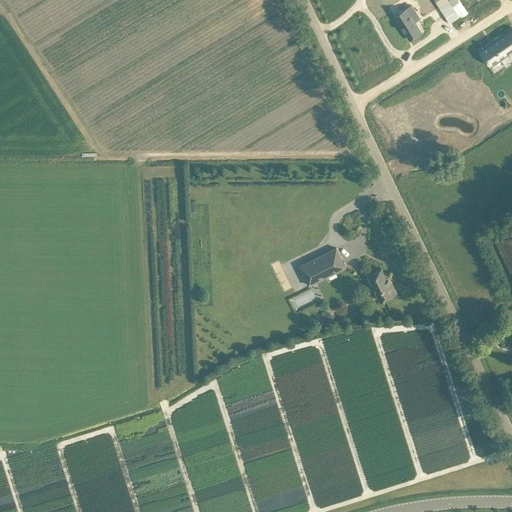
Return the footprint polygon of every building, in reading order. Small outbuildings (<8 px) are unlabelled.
[(412,4),(395,14),(410,39),(422,31),(415,20),(420,17),(412,4)] [(493,40),(480,49),(490,65),(511,50),(511,26),(493,40)] [(511,275),(511,234),(496,242),(511,275)] [(309,285),(347,266),(337,247),(300,265),(309,285)] [(386,276),(382,267),(368,274),(366,275),(370,284),(373,283),(381,300),(397,292),(389,275),(386,276)] [(335,315),(327,311),(326,313),(323,311),(321,315),(324,316),(322,319),(331,324),(335,315)]
